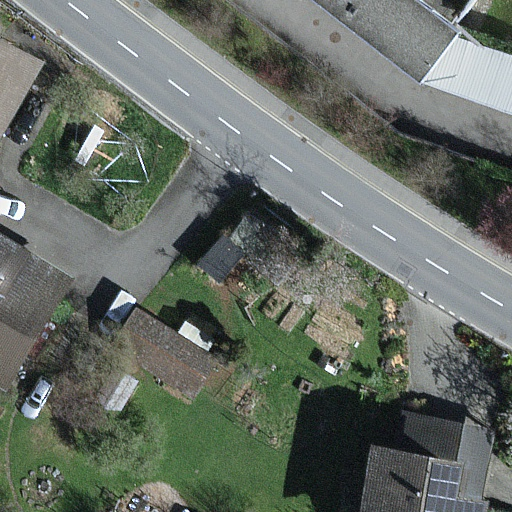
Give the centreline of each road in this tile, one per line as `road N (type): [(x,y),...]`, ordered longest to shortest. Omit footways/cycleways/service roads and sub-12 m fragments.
road 1 (tertiary): [(64,0),(361,220),(511,309)]
road 2 (unknown): [(456,276),(460,366),(498,457),(511,471)]
